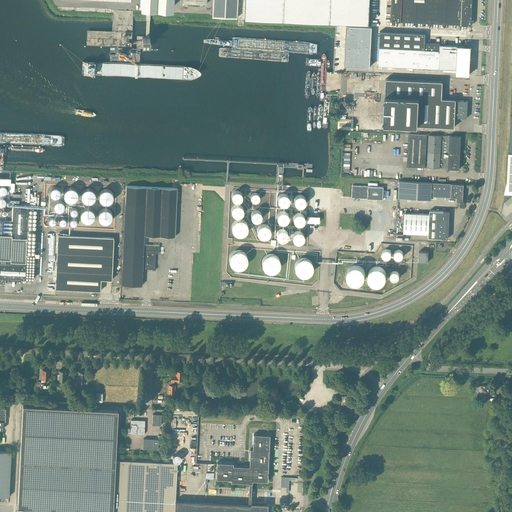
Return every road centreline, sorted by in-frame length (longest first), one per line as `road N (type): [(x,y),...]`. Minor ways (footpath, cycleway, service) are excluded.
road 1 (tertiary): [(0,306),(329,319),(371,314),(413,296),(446,270),(482,208),(498,0)]
road 2 (residential): [(385,386),(347,367),(0,350)]
road 3 (unknown): [(478,0),(471,28),(387,23),(379,0)]
road 4 (secondary): [(332,503),(346,456),(385,386)]
